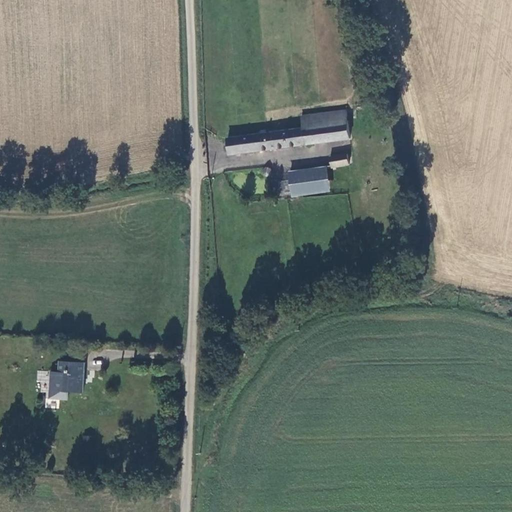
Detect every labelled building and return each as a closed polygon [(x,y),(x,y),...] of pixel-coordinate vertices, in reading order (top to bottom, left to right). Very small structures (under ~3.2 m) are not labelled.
[(348,140),(344,113),(299,119),(301,130),(303,146),(348,140)] [(303,146),(301,130),(283,132),(286,148),(303,146)] [(286,148),(283,132),(265,134),(267,151),(286,148)] [(265,134),(261,134),(237,138),(240,155),(267,151),(265,134)] [(237,138),(225,139),(228,157),(240,155),(237,138)] [(329,159),(330,170),(347,167),(345,156),(329,159)] [(287,176),(291,197),(328,192),(325,170),(287,176)] [(263,177),(264,178),(265,179),(267,179),(268,179),(269,179),(271,178),(271,177),(272,175),(271,174),(271,173),(270,172),(269,171),(267,171),(266,171),(265,172),(264,173),(263,174),(263,176),(263,177)] [(86,365),(61,363),(61,374),(53,373),(51,401),(69,402),(70,393),(84,394),(86,365)] [(95,438),(86,438),(85,454),(94,454),(95,438)]
